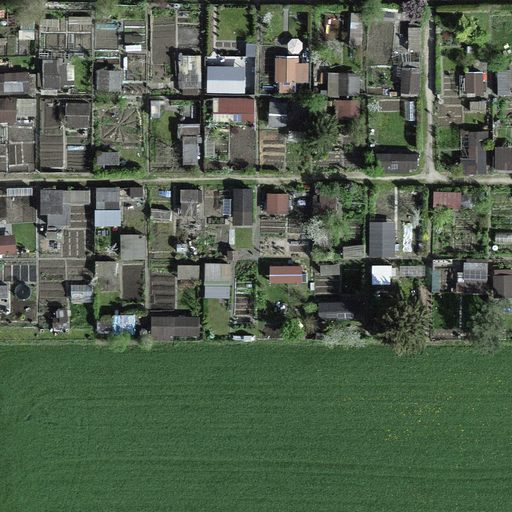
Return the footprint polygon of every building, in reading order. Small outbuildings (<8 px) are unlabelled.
[(202,91),(202,53),(179,53),(179,91),(202,91)] [(298,55),(275,55),(274,79),(279,79),(279,89),(298,89),(298,82),(308,82),(308,60),(298,60),(298,55)] [(43,56),(42,88),(74,88),(75,57),(43,56)] [(399,94),(418,95),(420,59),(401,58),(399,94)] [(511,92),(511,66),(498,67),(498,92),(511,92)] [(208,67),(208,89),(244,90),(244,68),(208,67)] [(121,68),(96,68),(96,88),(121,88),(121,68)] [(0,92),(30,91),(30,69),(0,70),(0,92)] [(325,93),(360,93),(361,70),(326,70),(325,93)] [(459,94),(485,94),(485,70),(459,70),(459,94)] [(0,120),(15,121),(16,97),(0,96),(0,120)] [(337,118),(361,117),(360,98),(337,99),(337,118)] [(267,124),(286,125),(287,100),(268,99),(267,124)] [(91,123),(91,102),(66,101),(65,122),(91,123)] [(487,130),(466,130),(466,170),(486,170),(487,130)] [(511,143),(495,143),(495,171),(511,170),(511,143)] [(418,173),(418,151),(377,151),(377,173),(418,173)] [(121,226),(120,186),(95,186),(96,226),(121,226)] [(232,223),(253,223),(253,186),(232,186),(232,223)] [(90,188),(39,187),(38,211),(46,211),(46,223),(71,224),(71,205),(89,205),(90,188)] [(201,188),(180,187),(180,213),(200,214),(201,188)] [(433,206),(461,206),(461,189),(433,188),(433,206)] [(336,217),(336,189),(313,189),(312,216),(336,217)] [(265,212),(288,212),(288,191),(265,191),(265,212)] [(0,252),(16,250),(14,232),(0,233),(0,252)] [(145,232),(120,232),(121,257),(146,256),(145,232)] [(486,293),(488,256),(462,256),(462,279),(454,279),(454,292),(486,293)] [(116,259),(94,260),(95,275),(116,275),(116,259)] [(177,278),(200,277),(199,261),(177,262),(177,278)] [(231,297),(231,263),(204,264),(205,297),(231,297)] [(511,296),(511,272),(491,273),(492,298),(511,296)] [(355,301),(322,302),(323,320),(356,319),(355,301)] [(68,330),(69,306),(53,305),(51,329),(68,330)] [(200,335),(199,314),(150,315),(150,336),(200,335)]
